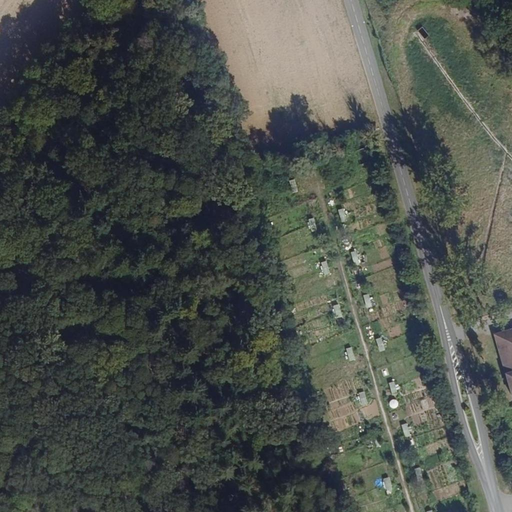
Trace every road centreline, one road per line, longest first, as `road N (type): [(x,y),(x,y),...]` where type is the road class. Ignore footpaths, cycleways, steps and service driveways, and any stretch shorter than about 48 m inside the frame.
road 1 (tertiary): [(448,337),(350,0)]
road 2 (track): [(317,185),(414,511)]
road 3 (tertiary): [(448,337),(459,416),(492,495)]
road 4 (tertiary): [(492,495),(476,412),(448,337)]
